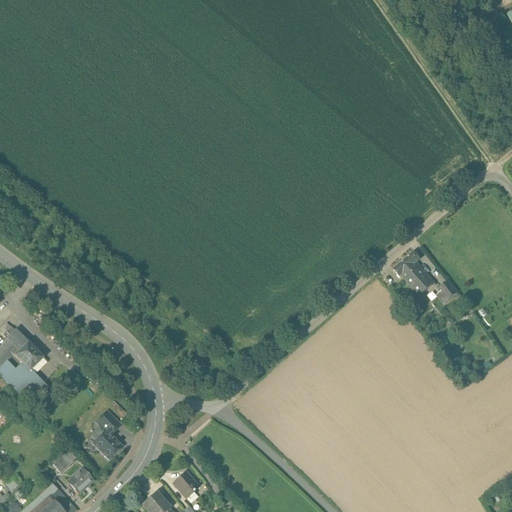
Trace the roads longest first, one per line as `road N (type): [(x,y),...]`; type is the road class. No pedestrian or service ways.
road 1 (unclassified): [(218,405),(496,163),(511,186)]
road 2 (tertiary): [(154,404),(145,368),(126,340),(0,254)]
road 3 (unclassified): [(330,511),(218,405)]
road 4 (tertiary): [(93,511),(136,473),(150,446),(154,404)]
